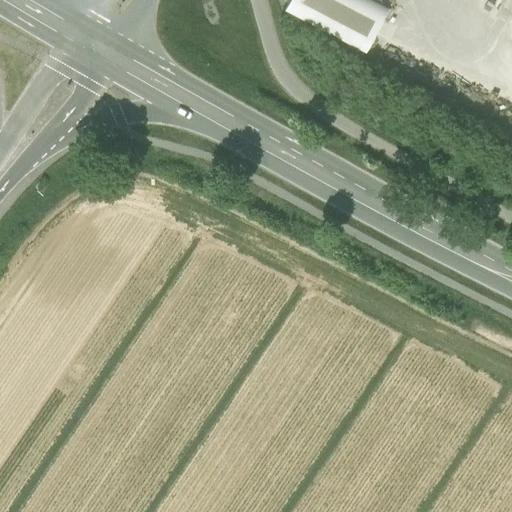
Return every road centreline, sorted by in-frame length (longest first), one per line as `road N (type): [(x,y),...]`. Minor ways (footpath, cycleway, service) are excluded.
road 1 (secondary): [(511,278),(199,106)]
road 2 (track): [(257,0),(286,82),(310,106),(511,220)]
road 3 (motorway): [(46,142),(118,117),(199,106)]
road 4 (motorway): [(78,38),(0,154)]
